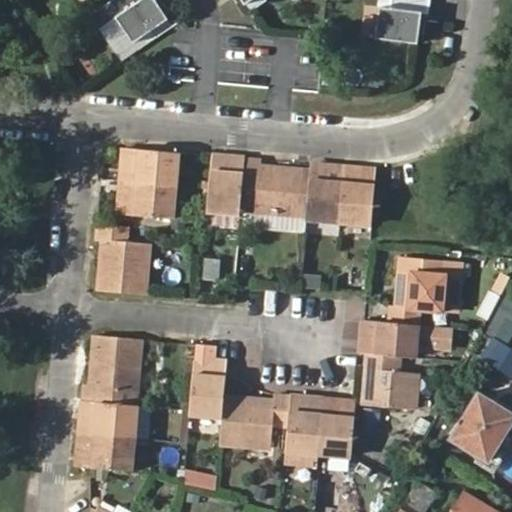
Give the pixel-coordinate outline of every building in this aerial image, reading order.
[(132,0),(110,15),(128,42),(146,29),(151,36),(168,26),(150,0),(132,0)] [(157,0),(150,0),(168,26),(174,21),(166,9),(164,10),(157,0)] [(238,0),(232,0),(233,2),(231,3),(240,15),(245,11),(238,0)] [(238,0),(245,11),(262,0),(238,0)] [(423,0),(420,0),(382,0),(381,11),(372,10),(369,41),(411,46),(414,16),(421,17),(423,0)] [(121,181),(174,186),(177,153),(130,149),(129,159),(124,158),(121,181)] [(213,156),(210,189),(208,209),(241,212),(243,191),(246,164),(235,163),(236,158),(213,156)] [(258,214),(308,218),(312,171),(288,168),(287,175),(277,174),(278,167),(263,166),(263,160),(246,158),(246,164),(243,191),(259,192),(258,214)] [(308,218),(339,220),(343,173),(334,172),(334,166),(313,164),(312,171),(308,218)] [(339,220),(372,223),(376,170),(356,168),(355,173),(343,173),(339,220)] [(172,217),(174,186),(121,181),(120,202),(126,203),(124,213),(172,217)] [(259,192),(243,191),(241,212),(240,227),(307,232),(308,218),(258,214),(259,192)] [(241,212),(208,209),(206,224),(240,227),(241,212)] [(128,227),(98,225),(96,241),(102,242),(101,257),(106,258),(106,268),(100,268),(98,291),(146,295),(149,246),(127,243),(128,227)] [(218,259),(203,257),(201,278),(216,279),(218,259)] [(447,269),(447,261),(402,257),(400,281),(406,281),(405,291),(399,290),(398,305),(421,308),(443,310),(443,308),(458,309),(461,283),(445,281),(447,269)] [(342,263),(340,285),(361,287),(363,265),(342,263)] [(461,270),(447,269),(445,281),(461,283),(461,270)] [(511,341),(511,294),(509,293),(488,335),(510,346),(511,341)] [(418,324),(420,324),(421,308),(398,305),(391,305),(389,321),(418,324)] [(420,324),(418,324),(389,321),(369,320),(368,331),(363,330),(362,353),(369,354),(400,356),(415,358),(416,340),(429,341),(428,347),(451,348),(451,327),(420,324)] [(137,389),(142,341),(97,336),(94,338),(92,361),(98,361),(97,372),(91,371),(89,384),(115,387),(137,389)] [(487,361),(511,376),(511,353),(498,345),(487,361)] [(400,356),(369,354),(367,369),(398,372),(400,356)] [(225,396),(226,379),(228,363),(205,361),(205,366),(194,365),(190,414),(222,417),(225,396)] [(418,374),(398,372),(367,369),(365,404),(415,407),(418,374)] [(89,384),(84,384),(83,400),(87,401),(113,403),(115,387),(89,384)] [(249,399),(225,396),(222,417),(220,444),(270,450),(272,425),(288,426),(290,402),(291,396),(275,395),(274,401),(260,400),(259,405),(249,404),(249,399)] [(511,413),(481,395),(454,440),(490,461),(501,468),(511,449),(511,440),(505,436),(511,424),(511,413)] [(288,426),(286,449),(285,464),(317,467),(319,451),(324,399),(301,397),(301,403),(290,402),(288,426)] [(319,451),(353,454),(357,408),(347,408),(347,401),(324,399),(319,451)] [(152,407),(137,406),(113,403),(87,401),(86,411),(82,410),(80,433),(134,438),(149,440),(152,407)] [(91,468),(131,472),(134,438),(80,433),(78,457),(83,458),(82,467),(91,468)] [(511,457),(499,480),(511,487),(511,457)] [(215,489),(217,473),(184,468),(181,484),(215,489)] [(502,511),(468,492),(456,511),(502,511)] [(400,511),(420,511),(406,503),(400,511)]
